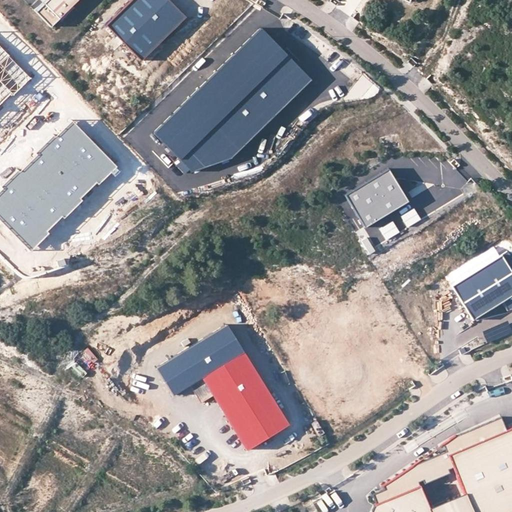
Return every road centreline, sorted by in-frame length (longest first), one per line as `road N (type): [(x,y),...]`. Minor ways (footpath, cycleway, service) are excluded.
road 1 (unclassified): [(511,356),(451,387),(325,473),(236,511)]
road 2 (unclassified): [(291,0),(369,54),(511,197)]
